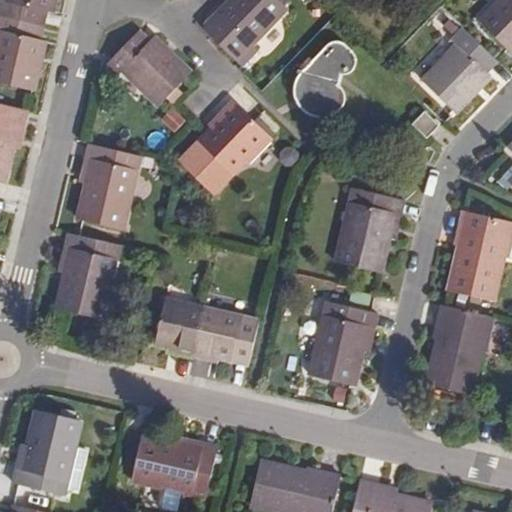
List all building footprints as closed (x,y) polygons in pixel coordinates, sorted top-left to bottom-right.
[(0,0),(0,16),(42,27),(45,14),(52,15),(55,0),(7,0),(7,2),(0,0)] [(284,12),(271,0),(232,0),(217,17),(220,19),(210,30),(207,27),(202,33),(240,69),(256,52),(250,47),(284,12)] [(511,0),(503,0),(481,24),(511,53),(511,0)] [(42,27),(0,16),(0,84),(34,92),(45,43),(38,42),(42,27)] [(498,62),(464,29),(455,39),(461,45),(424,83),(457,114),(494,75),(489,71),(498,62)] [(151,42),(140,31),(107,65),(117,75),(123,69),(161,107),(192,75),(154,39),(151,42)] [(341,45),(334,43),(331,43),(326,47),(301,73),(299,77),(296,89),(296,98),(298,103),(302,110),(305,114),(312,118),(324,120),(332,118),(341,110),(347,97),(345,91),(339,85),(340,77),(345,77),(350,74),(354,71),(355,66),(355,63),(354,59),(348,50),(341,45)] [(274,139),(235,101),(218,118),(222,123),(217,130),(186,162),(218,192),(245,163),(249,166),(274,139)] [(30,111),(0,103),(0,183),(5,184),(13,147),(18,124),(27,126),(30,111)] [(173,109),(163,122),(176,133),(187,120),(173,109)] [(437,125),(422,111),(411,123),(426,137),(437,125)] [(222,123),(218,118),(212,125),(217,130),(222,123)] [(27,126),(18,124),(13,147),(22,149),(27,126)] [(140,155),(90,144),(87,158),(94,160),(88,183),(80,220),(124,230),(140,155)] [(94,160),(87,158),(81,182),(88,183),(94,160)] [(405,198),(354,187),(338,262),(381,272),(388,236),(394,211),(402,212),(405,198)] [(511,219),(457,208),(451,233),(459,235),(457,244),(447,287),(486,295),(496,253),(505,254),(506,251),(511,252),(511,219)] [(402,212),(394,211),(388,236),(396,237),(402,212)] [(120,244),(70,232),(66,248),(74,250),(68,274),(59,311),(103,321),(120,244)] [(459,235),(451,233),(449,242),(457,244),(459,235)] [(74,250),(66,248),(60,272),(68,274),(74,250)] [(194,353),(206,304),(167,295),(157,338),(171,341),(182,343),(180,350),(194,353)] [(380,314),(329,302),(312,376),(356,386),(363,352),(368,329),(377,331),(380,314)] [(490,315),(436,303),(430,328),(438,330),(436,339),(426,381),(466,390),(475,348),(482,350),(490,315)] [(261,317),(206,304),(194,353),(208,356),(209,350),(222,353),(250,360),(261,317)] [(438,330),(430,328),(428,338),(436,339),(438,330)] [(377,331),(368,329),(363,352),(371,354),(377,331)] [(182,343),(171,341),(169,348),(180,350),(182,343)] [(222,353),(209,350),(208,356),(221,359),(222,353)] [(78,421),(38,412),(30,445),(24,469),(13,466),(10,480),(62,492),(63,486),(72,448),(78,421)] [(177,443),(142,435),(132,477),(162,484),(158,499),(161,504),(177,508),(182,505),(186,489),(206,494),(217,445),(201,441),(199,448),(177,443)] [(201,441),(178,436),(177,443),(199,448),(201,441)] [(30,445),(19,443),(13,466),(24,469),(30,445)] [(83,451),(72,448),(63,486),(74,488),(83,451)] [(299,472),(254,461),(245,499),(292,510),(291,511),(325,511),(335,474),(309,467),(308,474),(299,472)] [(309,467),(301,465),(299,472),(308,474),(309,467)] [(372,482),(355,478),(347,511),(425,511),(427,502),(389,494),(370,489),(372,482)] [(390,487),(372,482),(370,489),(389,494),(390,487)]
